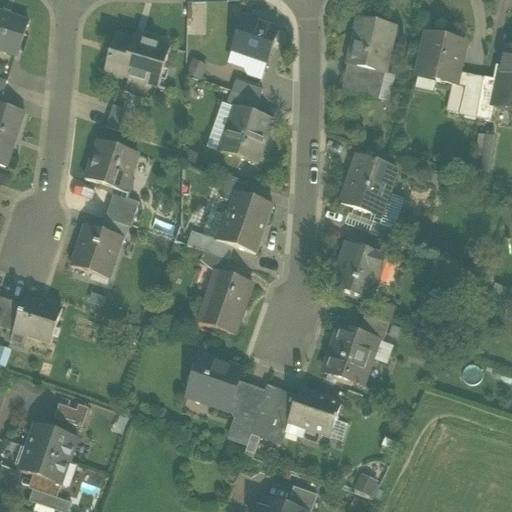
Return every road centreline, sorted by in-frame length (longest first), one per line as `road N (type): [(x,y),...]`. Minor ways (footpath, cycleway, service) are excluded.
road 1 (residential): [(314,0),(300,291),(278,359)]
road 2 (residential): [(74,0),(33,250)]
